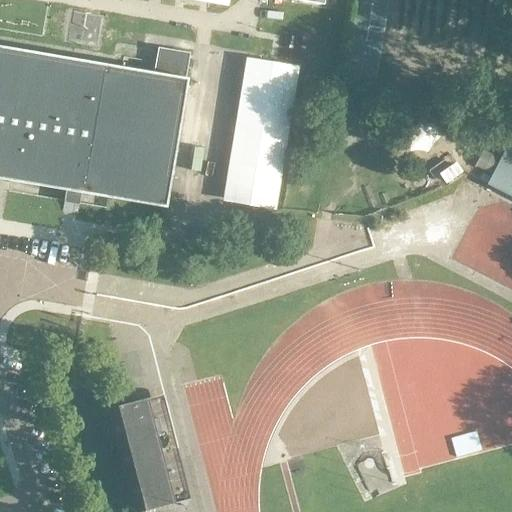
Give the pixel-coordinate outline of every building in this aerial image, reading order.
[(0,0),(0,23),(7,25),(11,1),(6,0),(0,0)] [(185,78),(153,72),(0,46),(0,179),(66,191),(166,207),(188,78),(185,78)] [(185,78),(189,54),(189,53),(157,47),(153,72),(185,78)] [(227,199),(279,206),(298,63),(245,56),(227,199)] [(511,150),(507,148),(488,184),(511,196),(511,150)] [(308,231),(309,220),(289,217),(287,227),(308,231)] [(306,243),(308,233),(287,229),(285,240),(306,243)] [(138,511),(174,503),(160,450),(147,398),(130,403),(108,408),(135,511),(138,511)]
